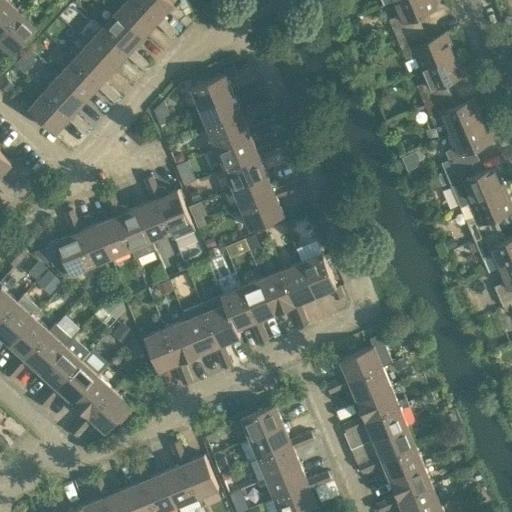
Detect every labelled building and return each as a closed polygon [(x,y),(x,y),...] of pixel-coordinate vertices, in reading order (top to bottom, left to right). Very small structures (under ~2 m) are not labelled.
[(9,0),(0,0),(0,32),(21,10),(9,0)] [(158,18),(138,0),(125,0),(117,9),(143,34),(155,21),(158,18)] [(138,0),(158,18),(155,21),(163,28),(169,22),(161,14),(173,1),(172,0),(138,0)] [(437,7),(433,0),(393,0),(392,1),(398,14),(389,18),(397,37),(422,27),(418,15),(437,7)] [(132,46),(143,34),(117,9),(102,25),(129,50),(126,53),(134,60),(140,54),(132,46)] [(0,32),(0,40),(13,52),(37,25),(21,10),(0,32)] [(178,30),(169,22),(163,28),(172,36),(178,30)] [(126,53),(129,50),(102,25),(88,41),(114,66),(126,53)] [(422,27),(397,37),(405,57),(415,53),(420,66),(456,51),(446,30),(427,38),(422,27)] [(73,57),(100,82),(97,85),(105,92),(111,86),(103,78),(114,66),(88,41),(73,57)] [(29,47),(26,50),(32,56),(36,53),(29,47)] [(378,59),(374,49),(367,52),(371,62),(378,59)] [(425,103),(450,93),(446,81),(465,73),(456,51),(420,66),(426,80),(417,84),(425,103)] [(149,62),(140,54),(134,60),(143,68),(149,62)] [(100,82),(73,57),(58,73),(85,98),(97,85),(100,82)] [(191,86),(200,107),(233,93),(227,77),(237,73),(234,65),(223,69),(225,72),(191,86)] [(44,89),(71,114),(68,117),(76,124),(82,118),(74,110),(85,98),(58,73),(44,89)] [(0,79),(0,82),(9,90),(15,84),(5,75),(0,79)] [(120,94),(111,86),(105,92),(114,100),(120,94)] [(55,130),(68,117),(71,114),(44,89),(29,106),(55,130)] [(242,113),(243,117),(254,112),(250,104),(240,109),(233,93),(200,107),(208,127),(242,113)] [(450,93),(425,103),(434,123),(443,119),(449,132),(484,117),(474,96),(455,104),(450,93)] [(155,109),(161,124),(173,119),(165,100),(155,109)] [(261,100),(250,104),(254,112),(264,108),(261,100)] [(208,127),(216,146),(250,133),(243,117),(242,113),(208,127)] [(493,139),(484,117),(449,132),(454,146),(445,150),(453,169),(471,162),(479,158),(474,147),(493,139)] [(90,125),(82,118),(76,124),(84,132),(90,125)] [(257,148),(250,133),(216,146),(225,166),(258,152),(257,148)] [(278,140),(267,144),(270,152),(281,148),(278,140)] [(270,152),(267,144),(257,148),(258,152),(225,166),(233,186),(267,172),(260,157),(270,152)] [(0,186),(1,188),(7,182),(0,174),(0,173),(11,161),(0,150),(0,186)] [(174,154),(177,163),(185,159),(181,151),(174,154)] [(446,173),(460,205),(469,202),(505,186),(495,165),(476,173),(471,162),(453,169),(446,173)] [(193,171),(182,176),(185,183),(196,179),(193,171)] [(275,192),(277,196),(287,192),(283,184),(279,186),(278,182),(272,180),(270,181),(267,172),(233,186),(241,206),(275,192)] [(144,177),(148,188),(157,184),(152,174),(144,177)] [(294,179),(283,184),(287,192),(298,188),(294,179)] [(16,190),(7,182),(1,188),(10,196),(16,190)] [(151,238),(171,230),(157,196),(161,195),(157,185),(157,184),(148,188),(153,198),(137,205),(151,238)] [(159,184),(157,185),(161,195),(157,196),(171,230),(174,237),(195,229),(177,188),(167,192),(165,187),(159,184)] [(474,238),(499,228),(495,216),(511,209),(511,203),(505,186),(469,202),(475,215),(466,219),(474,238)] [(189,192),(194,202),(201,198),(197,189),(189,192)] [(104,194),(109,204),(117,201),(112,190),(104,194)] [(284,213),(277,196),(275,192),(241,206),(250,227),(284,213)] [(117,201),(109,204),(113,215),(117,213),(131,246),(135,257),(155,248),(151,238),(137,205),(127,209),(126,206),(121,204),(118,205),(117,201)] [(64,211),(69,221),(77,218),(73,207),(68,209),(64,211)] [(111,255),(131,246),(117,213),(113,215),(97,222),(111,255)] [(206,223),(203,215),(195,219),(198,226),(206,223)] [(294,226),(295,222),(293,217),(285,220),(288,228),(294,226)] [(81,228),(77,218),(69,221),(73,232),(56,239),(44,244),(53,264),(65,259),(70,272),(91,263),(77,230),(81,228)] [(97,222),(81,228),(77,230),(91,263),(111,255),(97,222)] [(499,228),(474,238),(482,258),(492,254),(497,268),(511,261),(511,235),(504,239),(499,228)] [(247,237),(252,249),(260,245),(255,233),(247,237)] [(208,248),(216,244),(213,237),(205,240),(208,248)] [(455,245),(452,237),(443,241),(446,249),(455,245)] [(478,248),(475,240),(467,244),(471,252),(478,248)] [(14,264),(27,250),(19,242),(6,256),(14,264)] [(226,245),(230,257),(238,253),(233,242),(226,245)] [(322,251),(301,260),(315,293),(331,287),(335,297),(343,294),(339,284),(336,285),(322,251)] [(28,271),(36,278),(47,267),(39,259),(28,271)] [(299,300),(315,293),(301,260),(281,268),(295,302),(291,303),(295,314),(303,310),(299,300)] [(511,261),(497,268),(503,281),(494,285),(502,305),(510,302),(511,300),(511,261)] [(291,303),(295,302),(281,268),(261,277),(275,310),(291,303)] [(61,280),(48,269),(37,281),(50,293),(61,280)] [(259,317),(275,310),(261,277),(241,285),(255,318),(259,317)] [(162,294),(172,289),(168,279),(157,284),(162,294)] [(0,319),(17,300),(1,285),(0,285),(0,319)] [(255,318),(241,285),(221,294),(224,302),(225,301),(236,326),(251,320),(255,331),(263,328),(259,317),(255,318)] [(60,293),(64,296),(68,295),(69,290),(65,287),(61,288),(60,293)] [(0,319),(0,333),(9,341),(33,315),(40,307),(24,293),(17,300),(0,319)] [(121,296),(106,303),(103,305),(117,318),(126,307),(121,296)] [(181,309),(185,318),(199,351),(214,345),(219,343),(205,310),(201,301),(181,309)] [(236,327),(236,326),(225,301),(224,302),(205,310),(219,343),(214,345),(219,355),(227,352),(222,341),(240,334),(236,327)] [(85,312),(90,315),(94,311),(94,306),(89,303),(84,307),(85,312)] [(308,321),(303,310),(295,314),(300,325),(308,321)] [(33,315),(9,341),(22,353),(25,356),(49,329),(33,315)] [(183,358),(199,351),(185,318),(165,326),(179,360),(183,358)] [(25,356),(22,353),(14,361),(21,367),(28,359),(41,370),(72,336),(56,322),(49,329),(25,356)] [(135,333),(122,322),(112,333),(125,344),(135,333)] [(179,372),(187,369),(183,358),(179,360),(165,326),(144,335),(158,369),(175,362),(179,372)] [(263,328),(255,331),(259,341),(268,338),(263,328)] [(349,378),(382,364),(392,360),(380,331),(369,336),(372,343),(340,357),(347,374),(349,378)] [(46,390),(53,396),(60,388),(57,385),(89,349),(73,335),(72,336),(41,370),(53,382),(46,390)] [(57,385),(60,388),(73,399),(97,373),(105,364),(89,349),(57,385)] [(227,352),(219,355),(223,366),(231,363),(227,352)] [(404,356),(395,360),(398,368),(407,364),(404,356)] [(21,367),(14,361),(6,370),(10,373),(13,376),(21,367)] [(349,378),(347,374),(337,378),(340,386),(350,382),(357,398),(390,384),(382,364),(349,378)] [(187,369),(179,372),(183,383),(192,379),(187,369)] [(97,373),(73,399),(86,411),(89,414),(113,387),(97,373)] [(340,386),(337,378),(326,383),(328,387),(329,391),(340,386)] [(353,418),(357,426),(367,422),(365,418),(399,404),(397,400),(390,384),(357,398),(363,414),(353,418)] [(89,414),(86,411),(78,420),(84,426),(92,417),(105,430),(130,402),(113,387),(89,414)] [(53,396),(46,390),(38,399),(42,402),(45,405),(53,396)] [(294,390),(283,394),(287,402),(298,398),(294,390)] [(276,407),(287,402),(283,394),(273,398),(275,402),(241,416),(250,436),(283,422),(276,407)] [(365,418),(367,422),(374,438),(407,424),(400,408),(399,404),(365,418)] [(357,426),(353,418),(342,423),(344,426),(346,431),(357,426)] [(84,426),(78,420),(70,428),(74,431),(77,434),(84,426)] [(290,438),(283,422),(250,436),(258,456),(292,442),(290,438)] [(220,438),(214,423),(202,428),(208,443),(220,438)] [(407,424),(374,438),(380,454),(382,458),(415,444),(407,424)] [(311,429),(300,434),(304,442),(314,438),(311,429)] [(300,434),(290,438),(292,442),(258,456),(267,476),(300,462),(293,446),(304,442),(300,434)] [(170,442),(175,453),(183,449),(178,439),(170,442)] [(382,458),(380,454),(370,458),(373,466),(383,462),(390,477),(424,464),(415,444),(382,458)] [(183,449),(175,453),(179,463),(183,462),(197,495),(218,487),(204,453),(187,460),(183,449)] [(230,468),(224,454),(215,458),(220,472),(230,468)] [(131,459),(135,470),(143,466),(139,455),(131,459)] [(373,466),(370,458),(359,462),(361,466),(362,471),(373,466)] [(177,503),(197,495),(183,462),(179,463),(163,470),(177,503)] [(275,496),(308,482),(310,487),(320,482),(317,474),(306,478),(300,462),(267,476),(275,496)] [(387,498),(390,506),(400,502),(399,497),(432,483),(424,464),(390,477),(397,494),(387,498)] [(156,511),(157,511),(143,478),(148,476),(143,466),(135,470),(139,480),(123,487),(134,511),(156,511)] [(327,469),(317,474),(320,482),(331,478),(329,473),(327,469)] [(157,511),(177,503),(163,470),(148,476),(143,478),(157,511)] [(91,475),(95,486),(103,483),(99,472),(91,475)] [(295,511),(317,503),(310,487),(308,482),(275,496),(281,511),(295,511)] [(95,486),(100,497),(103,495),(110,511),(134,511),(123,487),(108,493),(103,483),(95,486)] [(404,511),(419,511),(440,503),(432,483),(399,497),(400,502),(404,511)] [(249,507),(240,487),(229,492),(237,511),(249,507)] [(51,492),(55,503),(63,499),(59,489),(51,492)] [(110,511),(103,495),(100,497),(84,503),(87,511),(110,511)] [(390,506),(387,498),(376,502),(378,506),(379,510),(390,506)] [(63,511),(64,511),(68,510),(63,499),(55,503),(58,511),(63,511)] [(63,511),(87,511),(84,503),(68,510),(64,511),(63,511)] [(443,511),(440,503),(419,511),(443,511)]
